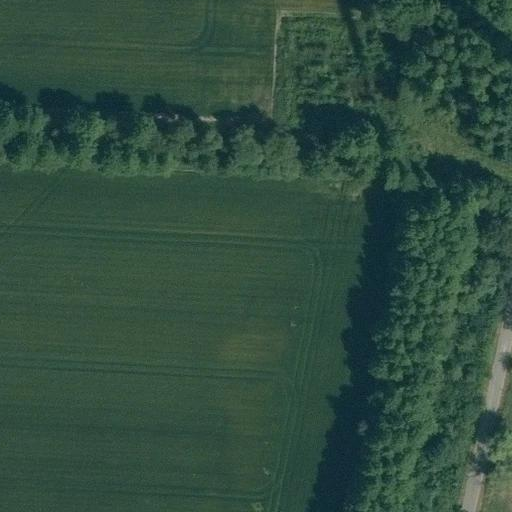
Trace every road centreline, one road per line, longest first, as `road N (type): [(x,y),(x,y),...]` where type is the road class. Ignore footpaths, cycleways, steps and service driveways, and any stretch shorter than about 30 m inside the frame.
road 1 (track): [(511,153),(443,136),(431,107),(395,87)]
road 2 (unclassified): [(511,387),(483,511)]
